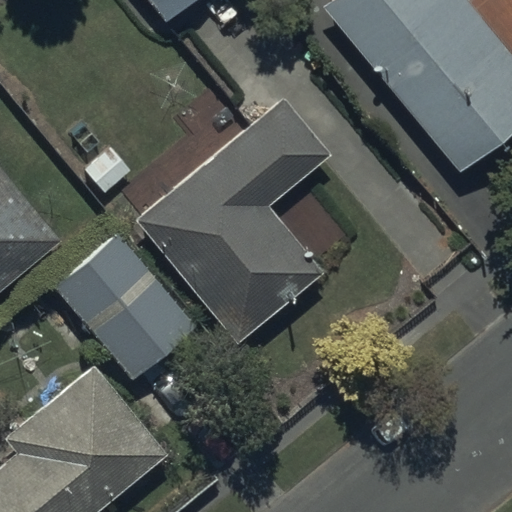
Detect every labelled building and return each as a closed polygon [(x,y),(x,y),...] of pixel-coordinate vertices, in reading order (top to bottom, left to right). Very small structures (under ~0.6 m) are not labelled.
[(150,0),(159,12),(174,0),(150,0)] [(511,53),(467,0),(321,0),(453,159),(511,110),(511,53)] [(322,145),(272,89),(128,212),(230,332),(316,260),(261,196),(322,145)] [(0,275),(54,230),(0,167),(0,275)] [(191,316),(109,224),(46,280),(127,372),(191,316)] [(82,511),(165,445),(91,354),(0,427),(11,440),(0,448),(0,511),(82,511)]
